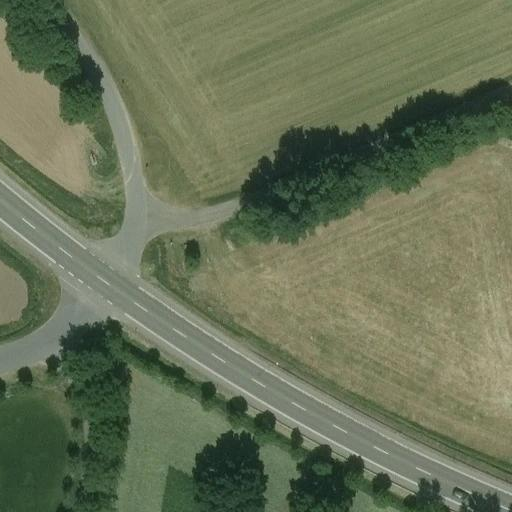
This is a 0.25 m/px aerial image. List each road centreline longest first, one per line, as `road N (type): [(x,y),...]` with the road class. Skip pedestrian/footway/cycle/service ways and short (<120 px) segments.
road 1 (secondary): [(100,280),(315,416),(511,511)]
road 2 (unclassified): [(136,221),(210,215),(511,87)]
road 3 (residential): [(47,0),(113,106),(128,149),(136,221)]
road 4 (residential): [(0,362),(71,323),(100,280)]
road 5 (secondary): [(0,201),(100,280)]
